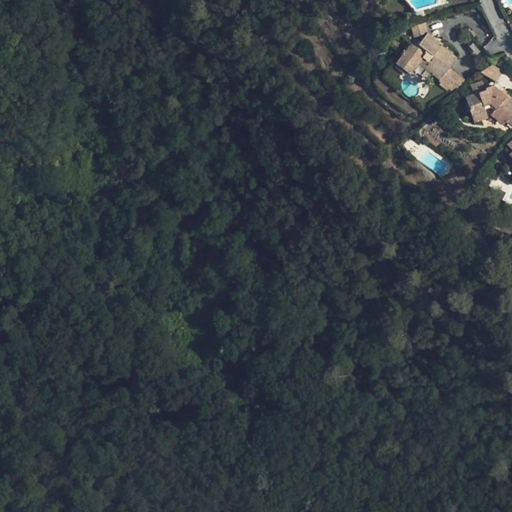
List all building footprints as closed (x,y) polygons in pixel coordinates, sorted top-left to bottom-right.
[(414,37),(427,33),(425,23),(412,28),(414,37)] [(400,59),(412,69),(422,56),(430,63),(428,66),(442,77),(449,68),(457,58),(442,46),(443,45),(427,33),(420,42),(416,39),(410,46),(408,45),(405,48),(407,50),(400,59)] [(409,73),(412,69),(400,59),(397,63),(409,73)] [(493,64),(481,72),(497,82),(504,71),(493,64)] [(440,80),(442,77),(428,66),(426,68),(440,80)] [(451,91),(466,81),(449,68),(442,77),(440,80),(439,82),(441,83),(439,86),(446,92),(448,90),(451,91)] [(470,85),(474,95),(486,90),(485,88),(482,81),(470,85)] [(511,98),(508,95),(506,96),(493,85),(485,88),(486,90),(474,95),(466,98),(472,116),(486,111),(484,105),(490,103),(496,108),(491,115),(502,125),(506,121),(511,126),(511,98)] [(488,118),(486,111),(472,116),(474,123),(488,118)] [(6,126),(18,126),(18,117),(6,117),(6,126)] [(68,162),(79,161),(78,149),(77,135),(66,136),(68,162)] [(78,149),(79,161),(90,160),(90,148),(78,149)]
